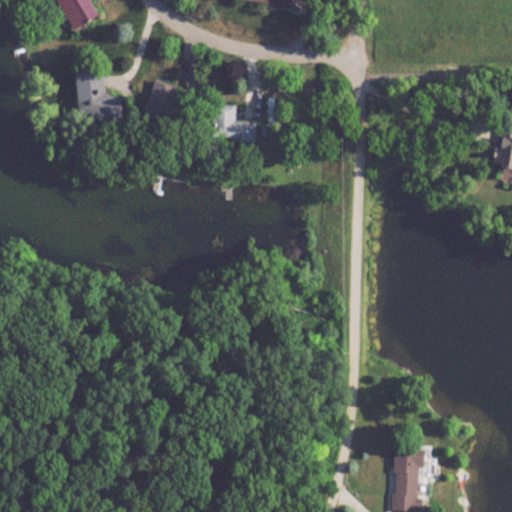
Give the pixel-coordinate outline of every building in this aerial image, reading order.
[(58,0),(69,29),(97,19),(90,0),(58,0)] [(76,71),(82,122),(125,118),(123,97),(107,99),(104,68),(76,71)] [(168,119),(178,86),(155,79),(145,112),(168,119)] [(235,119),(236,103),(221,102),(218,142),(254,144),(255,120),(235,119)] [(511,123),(501,122),(496,164),(511,166),(511,123)] [(395,509),(425,510),(428,449),(397,447),(395,509)]
